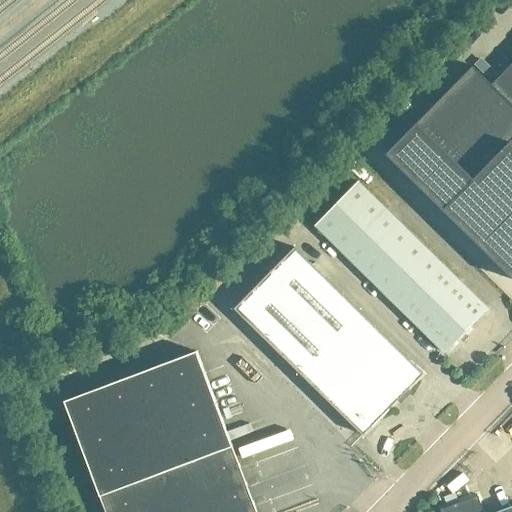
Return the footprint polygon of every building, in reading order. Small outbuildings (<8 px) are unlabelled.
[(511,63),(491,85),(472,66),(387,153),(511,276),(511,63)] [(488,308),(358,181),(315,225),(441,348),(440,348),(444,352),(456,340),(488,308)] [(423,373),(295,247),(234,308),(363,434),(398,398),(406,390),(423,373)] [(257,511),(196,351),(64,401),(100,496),(105,511),(257,511)] [(511,511),(511,506),(496,511),(483,511),(480,502),(478,495),(441,509),(441,511),(511,511)]
